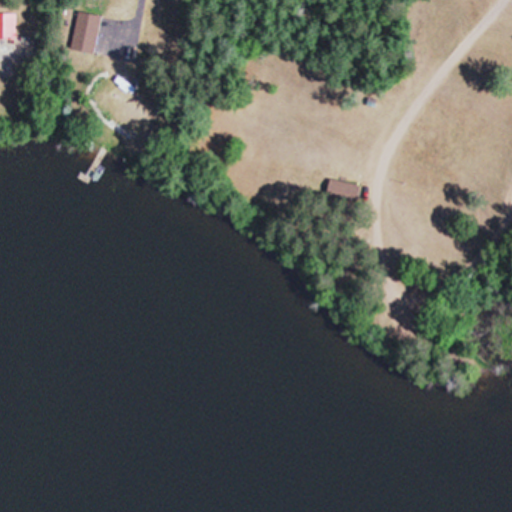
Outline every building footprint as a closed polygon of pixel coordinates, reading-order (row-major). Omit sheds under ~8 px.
[(101,16),(94,54),(71,50),(78,11),(101,16)] [(0,12),(16,13),(15,31),(21,31),(20,41),(10,41),(10,38),(0,37),(0,12)] [(0,62),(16,62),(16,46),(0,46),(0,62)] [(2,62),(4,60),(7,59),(9,60),(12,62),(13,64),(12,67),(10,69),(7,70),(5,69),(3,67),(2,65),(2,62)] [(106,70),(130,88),(136,93),(140,87),(143,83),(164,98),(155,111),(153,113),(150,110),(145,117),(134,132),(122,123),(117,120),(119,118),(98,102),(88,94),(106,70)] [(360,183),(356,201),(326,194),(329,177),(360,183)]
